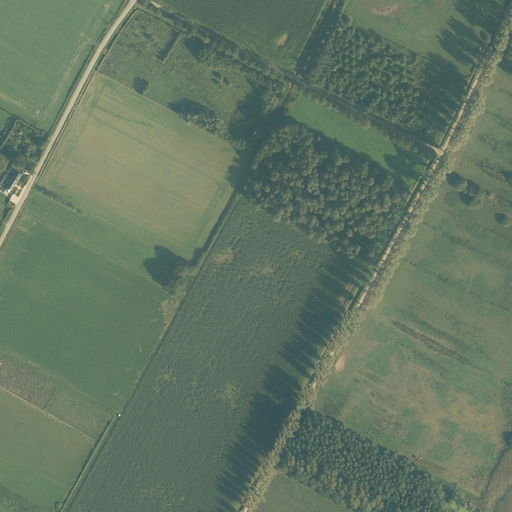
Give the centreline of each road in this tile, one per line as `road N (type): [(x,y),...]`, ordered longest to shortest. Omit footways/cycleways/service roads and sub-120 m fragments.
road 1 (track): [(247,511),(441,154)]
road 2 (track): [(441,154),(142,0)]
road 3 (unclassified): [(0,242),(95,57),(136,0)]
